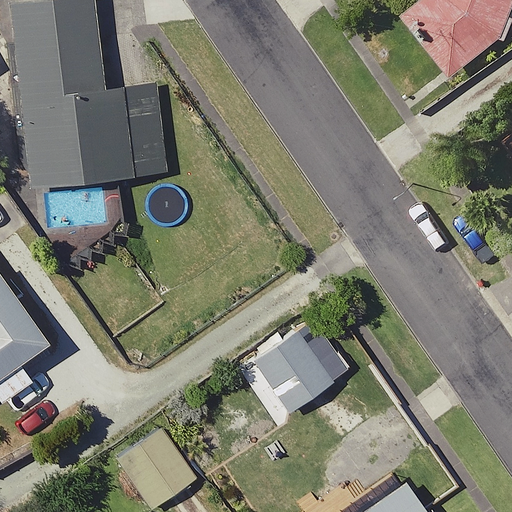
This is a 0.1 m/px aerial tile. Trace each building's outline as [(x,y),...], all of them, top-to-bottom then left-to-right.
[(100,83),(90,0),(11,0),(10,0),(30,183),(166,168),(156,76),(100,83)] [(511,0),(417,0),(406,7),(448,71),(510,22),(511,14),(511,0)] [(0,397),(29,378),(15,358),(40,341),(0,281),(0,397)] [(331,379),(294,327),(244,363),(264,391),(252,399),(270,423),(331,379)] [(195,479),(158,425),(115,454),(152,508),(195,479)] [(423,511),(392,468),(338,507),(341,511),(423,511)]
